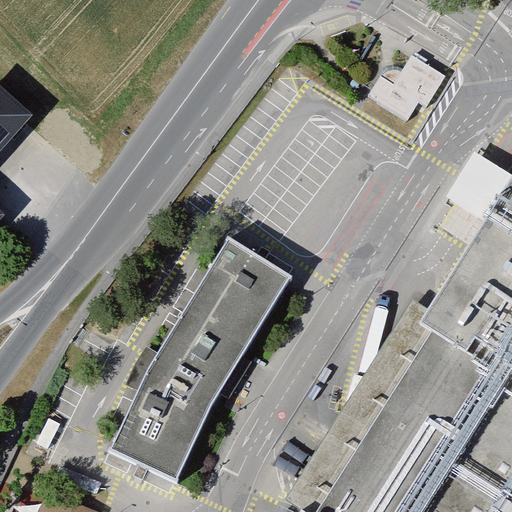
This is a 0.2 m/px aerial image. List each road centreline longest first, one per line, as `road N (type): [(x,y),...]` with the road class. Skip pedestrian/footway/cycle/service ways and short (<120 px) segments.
road 1 (unknown): [(489,52),(270,413),(221,511)]
road 2 (secondary): [(266,0),(118,205),(38,295)]
